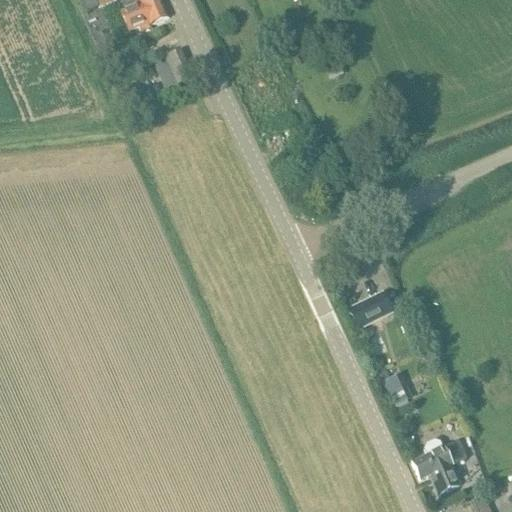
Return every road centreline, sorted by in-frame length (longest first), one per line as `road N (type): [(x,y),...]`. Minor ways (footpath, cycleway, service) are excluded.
road 1 (tertiary): [(412,511),(297,252)]
road 2 (tertiary): [(297,252),(179,0)]
road 3 (unclassified): [(297,252),(511,152)]
